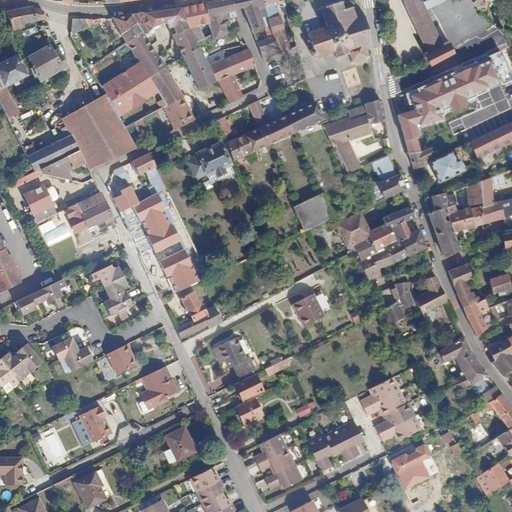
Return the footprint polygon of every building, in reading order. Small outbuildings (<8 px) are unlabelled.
[(217,0),(205,3),(208,16),(210,24),(212,34),(213,39),(225,33),(221,20),(236,16),(233,8),(230,0),(217,0)] [(230,0),(233,8),(239,8),(243,7),(254,34),(265,29),(264,25),(270,23),(263,0),(230,0)] [(273,7),(283,3),(282,0),(263,0),(270,23),(273,36),(284,32),(279,14),(275,15),(273,7)] [(342,0),(338,0),(338,1),(335,2),(335,0),(325,3),(326,5),(323,5),(323,3),(320,4),(320,6),(319,6),(319,9),(321,8),(326,25),(321,27),(320,24),(318,25),(319,28),(314,29),(313,26),(310,27),(311,30),(307,31),(309,36),(307,37),(308,40),(310,39),(312,46),(310,47),(312,54),(314,53),(315,55),(319,54),(319,56),(322,56),(321,54),(326,53),(327,54),(329,54),(328,51),(335,49),(336,54),(335,54),(336,56),(339,56),(349,54),(348,52),(350,52),(352,61),(366,57),(366,55),(365,54),(365,52),(363,45),(368,43),(368,45),(371,45),(370,43),(371,42),(371,40),(369,40),(368,36),(369,35),(367,23),(364,23),(363,18),(365,18),(365,15),(363,16),(362,14),(360,14),(360,17),(355,18),(353,9),(354,8),(354,6),(352,6),(352,5),(349,5),(349,4),(347,4),(347,6),(343,7),(341,2),(343,2),(342,0)] [(419,2),(418,0),(403,0),(405,4),(427,51),(424,53),(429,63),(452,50),(448,42),(449,41),(445,32),(437,36),(421,1),(419,2)] [(446,15),(438,0),(432,0),(427,3),(436,21),(446,15)] [(205,38),(200,25),(198,18),(208,16),(205,3),(179,9),(163,11),(155,12),(132,16),(144,34),(152,28),(160,25),(167,22),(172,34),(183,57),(199,49),(197,43),(205,38)] [(38,22),(44,18),(44,11),(34,8),(27,8),(20,10),(6,13),(12,32),(25,27),(23,23),(38,22)] [(132,16),(113,17),(128,43),(144,34),(132,16)] [(200,25),(207,24),(210,24),(208,16),(198,18),(200,25)] [(88,26),(86,19),(73,18),(62,23),(70,36),(88,26)] [(289,49),(284,32),(273,36),(277,49),(278,53),(289,49)] [(183,98),(144,34),(128,43),(133,52),(160,96),(138,107),(127,88),(144,78),(135,66),(114,79),(121,90),(109,97),(115,109),(125,127),(134,123),(141,119),(183,98)] [(265,35),(255,38),(261,53),(277,49),(273,36),(266,38),(265,35)] [(124,57),(133,52),(128,43),(119,49),(124,57)] [(37,76),(41,82),(61,70),(62,71),(68,68),(57,50),(55,51),(53,53),(49,47),(28,59),(37,76)] [(209,70),(199,49),(183,57),(198,91),(218,82),(230,103),(243,97),(237,86),(232,77),(255,65),(249,49),(246,51),(209,70)] [(277,49),(261,53),(263,58),(278,53),(277,49)] [(511,70),(503,51),(456,74),(442,80),(456,98),(462,96),(463,96),(468,100),(483,93),(511,82),(511,70)] [(0,88),(4,87),(27,74),(16,55),(0,63),(0,88)] [(237,86),(259,75),(255,65),(232,77),(237,86)] [(440,80),(426,85),(432,104),(446,100),(440,80)] [(368,104),(369,105),(381,101),(374,82),(363,85),(361,86),(366,99),(363,101),(363,102),(363,103),(365,104),(368,104)] [(432,104),(426,85),(416,90),(400,98),(392,98),(396,104),(410,100),(411,104),(406,105),(409,113),(413,111),(399,116),(400,125),(406,149),(408,154),(420,150),(416,138),(436,132),(432,114),(432,104)] [(4,87),(0,88),(0,101),(10,121),(23,145),(32,140),(4,87)] [(450,98),(456,112),(466,107),(470,105),(464,91),(455,95),(452,97),(450,98)] [(86,163),(90,170),(136,148),(125,127),(115,109),(107,113),(99,98),(84,107),(87,113),(83,115),(87,122),(69,133),(79,150),(86,163)] [(450,98),(446,100),(442,101),(444,110),(432,114),(436,132),(436,134),(447,130),(444,117),(456,112),(450,98)] [(294,133),(287,116),(267,125),(264,117),(272,114),(269,106),(261,109),(257,101),(247,106),(257,129),(265,146),(294,133)] [(368,126),(385,121),(381,101),(369,105),(365,106),(368,117),(366,118),(368,126)] [(287,116),(294,133),(323,120),(315,103),(287,116)] [(365,106),(347,113),(349,118),(350,123),(366,118),(368,117),(365,106)] [(67,129),(69,133),(87,122),(83,115),(87,113),(84,107),(62,120),(67,129)] [(444,117),(447,130),(463,123),(472,120),(466,107),(456,112),(444,117)] [(220,133),(223,139),(230,135),(222,118),(214,121),(215,123),(220,133)] [(350,123),(349,118),(324,128),(326,133),(350,123)] [(370,163),(380,159),(378,153),(354,164),(343,142),(369,133),(368,126),(366,118),(350,123),(326,133),(344,175),(356,170),(370,163)] [(141,119),(134,123),(140,134),(147,131),(141,119)] [(67,129),(62,120),(57,123),(62,132),(67,129)] [(511,122),(439,157),(430,162),(440,183),(464,170),(456,154),(467,149),(471,147),(476,156),(511,138),(511,122)] [(36,170),(41,167),(51,163),(79,150),(69,133),(67,129),(62,132),(65,139),(38,152),(32,140),(23,145),(36,170)] [(226,144),(234,160),(265,146),(257,129),(226,144)] [(215,171),(217,176),(225,172),(223,168),(230,164),(219,143),(198,154),(198,155),(186,161),(195,179),(207,174),(207,175),(215,171)] [(471,147),(467,149),(472,158),(476,156),(471,147)] [(408,154),(412,164),(433,155),(428,148),(420,150),(408,154)] [(73,169),(86,163),(79,150),(51,163),(41,167),(44,173),(49,171),(64,164),(62,161),(67,159),(73,169)] [(155,195),(167,189),(149,153),(133,160),(140,174),(148,170),(151,176),(149,176),(154,185),(151,187),(155,195)] [(366,190),(373,206),(405,189),(400,175),(395,177),(388,155),(380,159),(370,163),(374,171),(375,171),(379,178),(382,176),(385,182),(378,185),(366,190)] [(17,186),(44,173),(41,167),(36,170),(15,181),(17,186)] [(491,178),(481,181),(482,201),(482,206),(484,224),(498,220),(503,219),(503,216),(502,211),(499,201),(492,203),(491,178)] [(366,190),(378,185),(377,181),(364,187),(366,190)] [(458,209),(457,204),(446,207),(454,231),(474,225),(473,208),(473,204),(482,201),(481,181),(467,186),(471,202),(464,204),(465,207),(458,209)] [(23,193),(37,221),(56,212),(43,183),(23,193)] [(118,186),(110,190),(124,220),(136,214),(125,191),(121,193),(118,186)] [(80,210),(87,225),(96,221),(99,227),(113,220),(100,192),(89,197),(73,205),(76,212),(80,210)] [(192,285),(210,277),(169,193),(154,200),(155,203),(150,206),(189,286),(192,285)] [(448,196),(446,193),(432,196),(436,210),(446,207),(457,204),(458,203),(455,194),(448,196)] [(333,218),(323,196),(295,209),(306,230),(333,218)] [(511,201),(511,198),(499,201),(502,211),(503,216),(511,214),(511,213),(511,201)] [(73,232),(87,225),(80,210),(76,212),(73,205),(63,209),(73,232)] [(484,224),(482,206),(473,208),(474,225),(475,227),(484,224)] [(385,218),(388,224),(390,223),(392,227),(404,222),(415,218),(414,216),(411,207),(385,218)] [(460,249),(454,231),(446,207),(436,210),(429,212),(439,243),(443,256),(460,249)] [(369,232),(359,213),(336,225),(347,248),(354,245),(371,237),(377,248),(395,239),(388,224),(369,232)] [(392,227),(398,237),(399,240),(409,235),(414,232),(412,228),(408,230),(404,222),(392,227)] [(503,235),(511,233),(511,227),(508,229),(502,230),(503,235)] [(392,263),(425,248),(419,230),(414,232),(409,235),(399,240),(361,260),(367,276),(383,269),(382,266),(392,263)] [(511,233),(503,235),(503,238),(505,247),(510,246),(511,256),(511,255),(511,233)] [(253,257),(268,250),(266,245),(251,252),(253,257)] [(0,272),(16,265),(11,257),(9,258),(4,248),(1,249),(0,246),(0,272)] [(283,275),(289,272),(279,253),(274,255),(283,275)] [(102,285),(122,275),(118,266),(112,269),(109,264),(87,274),(90,281),(99,277),(102,285)] [(466,264),(448,271),(450,278),(456,293),(464,312),(480,305),(484,304),(483,301),(479,302),(476,297),(474,298),(472,293),(469,294),(464,283),(470,281),(466,264)] [(18,270),(16,265),(0,272),(0,291),(20,282),(15,272),(18,270)] [(367,276),(375,293),(390,286),(383,269),(367,276)] [(495,292),(509,288),(507,274),(488,276),(488,281),(490,293),(495,292)] [(122,275),(102,285),(110,299),(124,292),(121,287),(127,284),(122,275)] [(476,287),(483,284),(481,276),(470,281),(472,286),(476,287)] [(447,302),(435,277),(424,280),(429,292),(415,300),(418,307),(427,323),(432,320),(429,314),(427,315),(426,312),(447,302)] [(34,291),(38,301),(45,298),(47,302),(62,295),(55,281),(44,286),(35,291),(34,291)] [(388,323),(389,325),(407,316),(405,311),(414,306),(408,295),(409,282),(395,283),(400,301),(397,303),(383,311),(388,323)] [(390,286),(375,293),(383,311),(397,303),(390,286)] [(181,297),(195,290),(194,288),(190,290),(189,287),(178,291),(181,297)] [(207,313),(206,310),(195,290),(181,297),(191,314),(193,319),(207,313)] [(34,291),(15,300),(22,314),(36,307),(34,303),(38,301),(34,291)] [(128,301),(124,292),(110,299),(103,302),(109,315),(117,311),(120,318),(127,315),(122,304),(128,301)] [(294,302),(305,325),(325,315),(314,293),(294,302)] [(480,305),(464,312),(476,338),(480,334),(486,330),(480,317),(486,317),(485,314),(487,312),(484,304),(480,305)] [(212,326),(223,320),(216,306),(206,310),(207,313),(193,319),(175,328),(180,339),(210,323),(212,326)] [(495,310),(491,312),(497,323),(501,320),(495,310)] [(360,312),(353,316),(357,324),(365,320),(360,312)] [(511,324),(508,325),(511,332),(511,336),(501,341),(505,349),(511,346),(511,347),(511,324)] [(217,346),(224,360),(228,369),(234,366),(239,376),(254,369),(250,359),(247,360),(236,337),(217,346)] [(457,363),(471,355),(464,340),(461,338),(438,352),(437,352),(443,361),(452,355),(457,363)] [(58,361),(64,359),(77,352),(72,342),(66,345),(64,340),(51,346),(58,361)] [(486,347),(495,361),(511,355),(511,347),(511,346),(505,349),(501,341),(488,346),(486,347)] [(127,344),(107,354),(117,374),(135,365),(132,358),(129,353),(131,352),(127,344)] [(220,362),(224,360),(217,346),(213,348),(220,362)] [(24,349),(15,355),(25,368),(29,373),(41,363),(32,351),(29,353),(27,352),(24,349)] [(70,372),(90,362),(85,353),(79,356),(77,352),(64,359),(70,372)] [(0,361),(13,377),(25,368),(15,355),(13,357),(10,357),(8,354),(0,360),(0,361)] [(471,355),(457,363),(461,368),(475,360),(471,355)] [(491,363),(502,377),(511,369),(511,355),(495,361),(491,363)] [(290,366),(288,362),(287,360),(273,367),(276,373),(290,366)] [(472,382),(486,375),(475,360),(461,368),(462,370),(464,373),(470,384),(472,382)] [(17,383),(13,377),(0,361),(0,386),(6,382),(12,388),(17,383)] [(273,367),(266,370),(269,377),(276,373),(273,367)] [(448,383),(451,387),(453,391),(463,387),(470,384),(464,373),(461,375),(455,378),(448,383)] [(479,397),(484,405),(501,394),(495,387),(486,375),(472,382),(481,395),(479,397)] [(236,387),(243,402),(263,392),(256,377),(236,387)] [(363,408),(400,390),(394,377),(373,387),(377,393),(373,395),(360,402),(363,408)] [(141,395),(148,409),(162,403),(161,400),(176,393),(170,381),(141,395)] [(367,416),(380,409),(383,408),(386,413),(389,412),(407,403),(400,390),(363,408),(367,416)] [(491,406),(507,429),(511,426),(511,409),(505,399),(501,394),(484,405),(479,408),(481,413),(491,406)] [(263,417),(254,400),(236,409),(245,426),(263,417)] [(298,413),(314,405),(312,401),(296,409),(298,413)] [(392,419),(389,420),(376,427),(379,433),(415,415),(409,402),(407,403),(389,412),(392,419)] [(314,405),(298,413),(300,417),(316,408),(314,405)] [(90,410),(78,415),(91,443),(111,433),(106,421),(105,422),(103,417),(104,416),(100,407),(98,407),(98,406),(90,410)] [(422,429),(415,415),(379,433),(383,441),(396,435),(398,433),(402,439),(422,429)] [(338,429),(348,449),(355,446),(354,444),(362,440),(353,421),(338,429)] [(464,431),(475,449),(484,444),(489,441),(478,422),(464,431)] [(33,436),(49,469),(70,460),(54,426),(33,436)] [(122,427),(123,436),(134,434),(133,426),(122,427)] [(511,426),(507,429),(489,441),(484,444),(491,455),(502,448),(509,456),(511,453),(511,426)] [(164,436),(176,460),(195,451),(183,427),(164,436)] [(322,437),(331,453),(332,455),(340,451),(341,452),(348,449),(338,429),(322,437)] [(447,445),(455,442),(452,432),(444,435),(447,445)] [(259,463),(286,449),(279,434),(261,443),(265,452),(263,453),(256,456),(259,463)] [(306,442),(312,454),(317,464),(324,461),(322,457),(331,453),(322,437),(321,434),(306,442)] [(449,447),(454,455),(459,452),(456,447),(454,444),(449,447)] [(391,465),(395,475),(430,457),(425,448),(422,445),(414,449),(414,453),(417,458),(409,462),(406,457),(403,455),(391,462),(391,465)] [(348,449),(352,458),(359,454),(355,446),(348,449)] [(293,463),(286,449),(259,463),(262,470),(269,466),(271,464),(276,473),(293,463)] [(346,461),(352,458),(348,449),(341,452),(346,461)] [(322,457),(324,461),(327,459),(327,458),(332,455),(331,453),(322,457)] [(23,457),(0,455),(0,473),(6,474),(6,486),(22,486),(23,457)] [(327,466),(324,461),(317,464),(320,470),(327,466)] [(507,481),(508,481),(499,465),(502,463),(500,461),(475,478),(485,495),(507,481)] [(299,474),(293,463),(276,473),(273,474),(266,478),(269,484),(278,480),(280,483),(299,474)] [(194,491),(218,479),(215,472),(211,474),(209,469),(188,479),(194,491)] [(76,483),(74,483),(86,507),(103,499),(97,486),(100,485),(93,472),(75,481),(76,483)] [(301,479),(299,474),(280,483),(283,488),(301,479)] [(221,485),(218,479),(194,491),(200,504),(221,493),(218,487),(221,485)] [(221,493),(200,504),(204,511),(214,511),(231,504),(228,497),(224,499),(221,493)] [(346,507),(348,511),(380,511),(385,510),(377,494),(368,498),(368,496),(346,507)] [(293,511),(323,511),(316,498),(293,511)] [(18,508),(18,509),(37,500),(36,499),(18,508)] [(42,511),(37,500),(18,509),(19,511),(42,511)] [(142,511),(166,511),(160,500),(141,510),(142,511)]
